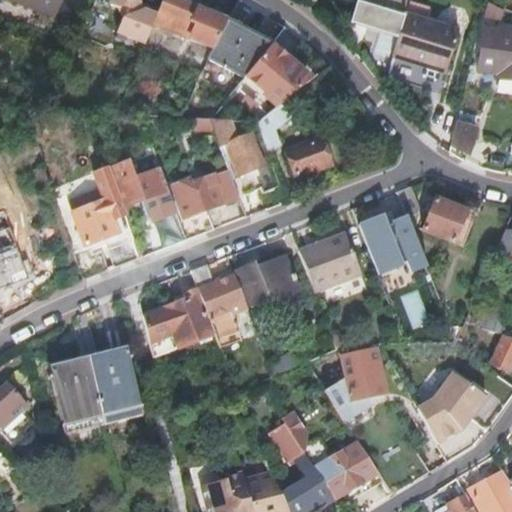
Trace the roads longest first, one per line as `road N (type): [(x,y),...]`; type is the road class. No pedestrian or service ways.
road 1 (residential): [(0,338),(60,303),(400,175),(420,155)]
road 2 (residential): [(262,0),(316,37),(420,155)]
road 3 (residential): [(382,511),(483,450),(511,411)]
